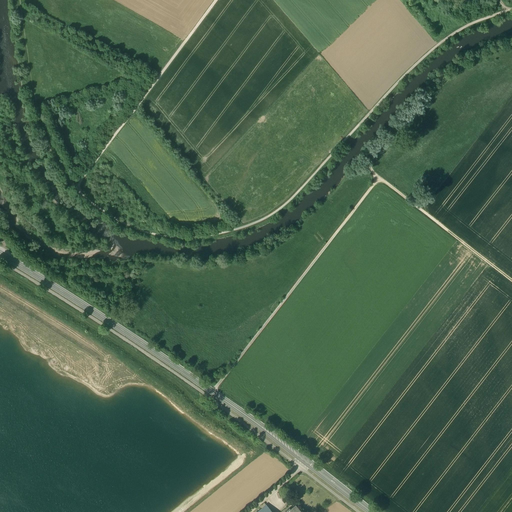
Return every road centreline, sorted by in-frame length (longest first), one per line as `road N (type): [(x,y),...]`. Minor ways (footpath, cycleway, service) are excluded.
road 1 (track): [(81,193),(161,238),(211,238),(269,221),(420,65),(460,34),(507,14)]
road 2 (secondary): [(371,511),(148,347),(0,253)]
road 3 (track): [(383,181),(211,391)]
road 4 (track): [(81,193),(222,0)]
road 5 (track): [(383,181),(374,168),(379,157),(467,67),(488,60),(511,73)]
road 6 (track): [(511,280),(383,181)]
